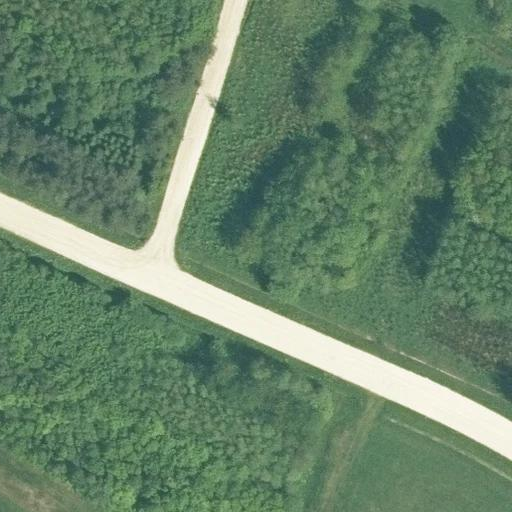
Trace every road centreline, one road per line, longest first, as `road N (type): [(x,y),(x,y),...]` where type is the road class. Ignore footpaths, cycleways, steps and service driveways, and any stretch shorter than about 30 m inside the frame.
road 1 (track): [(511,440),(0,207)]
road 2 (track): [(232,0),(150,277)]
